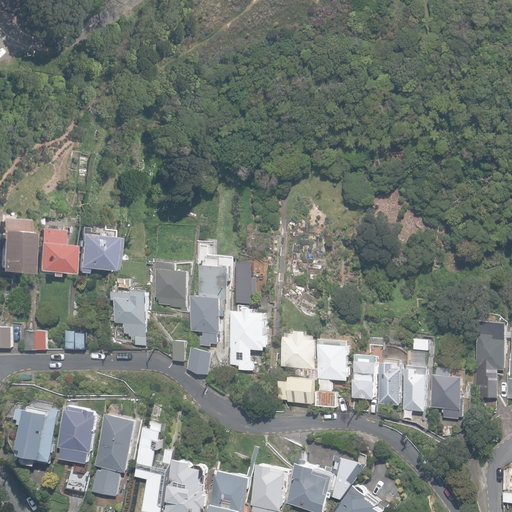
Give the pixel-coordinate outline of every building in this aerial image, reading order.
[(0,257),(0,269),(26,272),(30,219),(3,217),(0,257)] [(78,271),(86,272),(87,267),(109,269),(109,268),(113,268),(116,237),(95,234),(95,232),(87,231),(88,227),(82,226),(81,241),(79,241),(79,246),(81,246),(79,266),(78,271)] [(51,275),(57,275),(57,271),(70,272),(72,245),(62,244),(63,230),(42,228),(38,269),(51,271),(51,275)] [(199,345),(212,345),(212,343),(219,343),(220,332),(222,332),(224,298),(230,298),(232,279),(234,279),(235,257),(208,255),(207,259),(205,259),(205,263),(203,263),(201,294),(194,293),(192,330),(204,331),(203,335),(200,335),(199,345)] [(179,262),(160,261),(157,304),(180,306),(179,310),(188,311),(191,269),(179,268),(179,262)] [(238,301),(251,302),(253,272),(240,271),(238,301)] [(138,343),(150,344),(150,337),(148,336),(151,290),(136,289),(136,291),(116,290),(115,298),(119,299),(117,322),(126,322),(125,333),(130,333),(130,335),(133,335),(133,340),(138,340),(138,343)] [(231,368),(255,369),(255,360),(253,360),(253,349),(266,349),(266,346),(270,346),(271,334),(268,333),(269,311),(256,311),(257,307),(246,306),(246,310),(234,309),(231,368)] [(479,396),(498,397),(500,368),(507,368),(510,320),(481,319),(479,365),(476,364),(475,384),(480,384),(479,396)] [(0,346),(15,347),(16,326),(0,325),(0,346)] [(39,329),(38,346),(48,346),(50,328),(39,327),(39,329)] [(76,346),(76,344),(78,329),(78,328),(69,327),(67,345),(76,346)] [(26,347),(38,346),(39,329),(28,328),(26,347)] [(295,375),(317,376),(319,361),(316,361),(318,337),(316,337),(316,333),(307,332),(307,328),(296,328),(296,331),(287,330),(287,335),(284,335),(282,365),(295,366),(295,375)] [(78,329),(76,344),(86,345),(88,330),(78,329)] [(431,334),(413,333),(413,347),(431,347),(431,334)] [(351,337),(322,336),(319,378),(349,380),(350,376),(351,376),(352,367),(350,367),(351,337)] [(176,359),(188,361),(190,340),(177,339),(176,359)] [(201,372),(213,372),(218,350),(195,345),(190,367),(201,372)] [(356,395),(376,397),(380,354),(360,353),(356,395)] [(381,402),(402,404),(404,367),(396,366),(397,362),(384,361),(381,402)] [(406,408),(428,410),(431,373),(419,372),(419,368),(409,367),(406,408)] [(444,416),(460,417),(461,416),(464,416),(466,397),(463,397),(465,375),(451,374),(451,368),(434,367),(432,406),(444,407),(444,416)] [(315,403),(317,378),(292,376),(292,381),(282,380),(281,399),(290,400),(290,401),(315,403)] [(318,405),(339,406),(340,393),(319,391),(318,405)] [(62,457),(89,462),(91,451),(94,452),(101,413),(99,413),(100,409),(71,404),(70,407),(69,407),(62,445),(64,446),(62,457)] [(23,453),(53,459),(54,452),(55,452),(63,414),(61,414),(62,411),(31,405),(30,408),(21,405),(19,418),(23,418),(22,423),(29,424),(25,444),(22,446),(21,451),(23,453)] [(95,489),(120,494),(125,470),(129,470),(140,420),(108,413),(98,464),(100,465),(95,489)] [(322,465),(302,459),(291,501),(328,511),(334,495),(342,497),(355,482),(371,461),(363,461),(345,457),(336,454),(334,460),(337,462),(336,473),(321,469),(322,465)] [(204,511),(205,506),(207,506),(210,494),(206,494),(209,483),(205,482),(206,476),(209,473),(210,468),(207,463),(202,462),(198,464),(195,464),(196,461),(179,457),(167,511),(204,511)] [(252,511),(254,511),(279,511),(280,511),(282,511),(283,505),(285,504),(287,499),(285,495),(290,472),(288,472),(288,470),(261,464),(252,504),(254,504),(252,511)] [(134,511),(164,511),(171,476),(155,473),(155,470),(138,467),(129,510),(135,511),(134,511)] [(67,487),(87,491),(91,472),(71,468),(67,487)] [(245,511),(252,479),(221,472),(213,508),(211,507),(210,511),(245,511)] [(384,511),(386,510),(380,505),(381,504),(370,495),(372,492),(360,482),(346,500),(342,501),(336,509),(337,510),(335,511),(384,511)]
